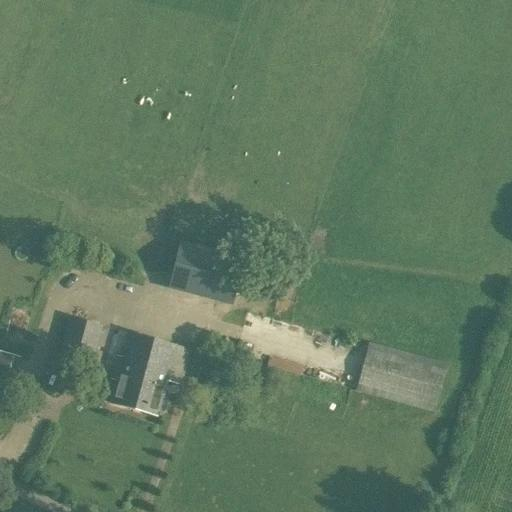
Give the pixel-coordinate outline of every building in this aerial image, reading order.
[(294,303),(302,274),(179,241),(166,290),(232,307),(236,289),(282,301),(282,300),(294,303)] [(434,413),(447,364),(369,344),(246,310),(233,359),(356,392),(434,413)] [(91,365),(95,353),(102,326),(68,317),(57,356),(91,365)] [(145,407),(144,413),(157,416),(158,412),(161,413),(165,411),(167,402),(165,398),(162,398),(176,348),(129,335),(122,360),(135,363),(134,366),(143,369),(137,391),(148,394),(144,407),(145,407)] [(0,381),(5,383),(12,385),(20,359),(0,352),(0,381)] [(218,380),(222,364),(201,359),(195,382),(197,382),(194,394),(204,396),(208,378),(218,380)] [(110,403),(144,413),(145,407),(144,407),(148,394),(137,391),(143,369),(134,366),(135,363),(122,360),(110,403)]
